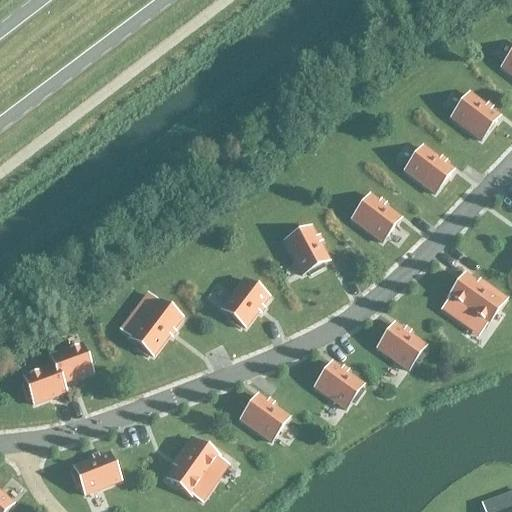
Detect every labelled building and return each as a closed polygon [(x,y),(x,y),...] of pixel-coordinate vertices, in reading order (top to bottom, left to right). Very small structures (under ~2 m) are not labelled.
[(511,78),(511,53),(500,70),(511,78)] [(450,120),(480,143),(498,119),(468,96),(450,120)] [(404,173),(434,196),(452,172),(422,149),(404,173)] [(399,221),(369,198),(351,222),(381,245),(399,221)] [(328,263),(310,230),(283,244),(301,278),(307,274),(309,277),(323,270),(322,267),(328,263)] [(482,290),(464,277),(447,301),(448,302),(441,312),(465,329),(472,319),(486,329),(505,301),(484,287),(482,290)] [(220,312),(230,319),(227,322),(239,331),(241,328),(244,330),(267,300),(244,282),(220,312)] [(144,320),(128,341),(137,347),(135,350),(147,359),(149,356),(152,359),(181,321),(157,303),(156,304),(146,297),(134,313),(144,320)] [(407,373),(414,363),(417,366),(425,354),(422,352),(425,349),(394,327),(376,351),(407,373)] [(60,386),(61,386),(91,375),(88,368),(92,366),(87,353),(83,354),(81,347),(49,358),(53,368),(54,367),(60,386)] [(351,403),(354,405),(363,393),(360,391),(362,388),(331,366),(314,390),(345,412),(351,403)] [(53,368),(23,379),(25,386),(22,387),(27,401),(30,400),(33,407),(65,395),(61,386),(60,386),(54,367),(53,368)] [(270,445),(288,420),(257,398),(240,423),(270,445)] [(218,460),(191,440),(176,461),(179,463),(166,481),(191,499),(191,497),(201,504),(218,481),(208,474),(218,460)] [(71,475),(77,488),(80,487),(84,498),(120,484),(108,456),(73,470),(74,473),(71,475)] [(0,495),(0,511),(7,511),(12,507),(0,495)] [(511,511),(511,495),(502,499),(506,510),(501,511),(511,511)]
